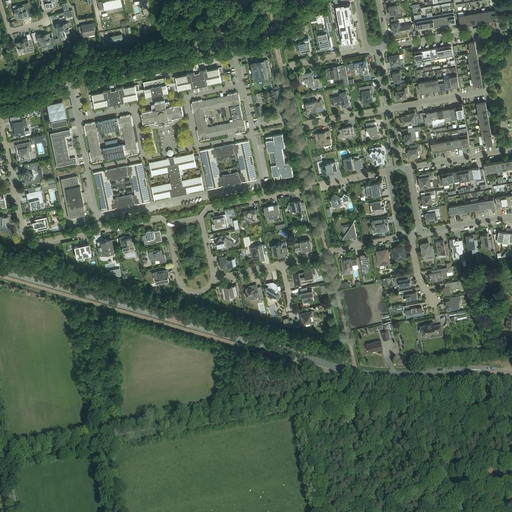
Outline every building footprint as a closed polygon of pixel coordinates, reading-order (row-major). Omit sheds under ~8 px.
[(40,0),(41,3),(42,9),(46,8),(46,9),(50,8),(50,6),(52,5),(53,5),(58,4),(56,0),(40,0)] [(104,10),(121,6),(120,0),(113,0),(102,2),(104,10)] [(341,5),(336,6),(342,44),(348,43),(348,44),(357,42),(356,34),(355,31),(355,28),(352,11),(351,8),(351,5),(350,3),(341,4),(341,5)] [(20,17),(21,16),(23,16),(23,18),(28,17),(26,10),(24,10),(23,5),(17,7),(17,8),(14,9),(15,13),(14,13),(15,18),(20,17)] [(397,5),(388,6),(390,13),(393,13),(394,13),(394,14),(393,14),(394,17),(403,15),(403,12),(402,12),(401,9),(398,9),(397,5)] [(424,28),(422,17),(414,19),(415,21),(414,22),(415,30),(424,28)] [(59,22),(55,24),(57,31),(58,30),(60,37),(66,35),(65,32),(69,31),(68,27),(69,27),(67,22),(62,23),(62,24),(60,25),(59,22)] [(399,22),(391,23),(392,27),(391,27),(392,30),(393,30),(393,34),(401,33),(401,32),(413,30),(412,24),(400,26),(399,22)] [(78,26),(81,40),(84,39),(83,36),(95,34),(92,23),(86,25),(86,24),(81,25),(81,26),(78,26)] [(50,38),(48,33),(43,34),(43,35),(41,35),(40,33),(36,35),(38,41),(39,41),(41,46),(46,44),(48,49),(55,47),(53,37),(50,38)] [(109,35),(111,41),(123,39),(121,33),(109,35)] [(332,47),(330,37),(328,38),(327,33),(317,35),(319,41),(320,49),(318,49),(318,50),(330,47),(329,45),(331,45),(332,47)] [(28,40),(27,37),(23,38),(23,41),(21,41),(20,41),(16,42),(17,48),(18,47),(19,51),(23,50),(23,51),(24,53),(34,51),(31,39),(28,40)] [(299,41),(299,43),(295,44),(296,49),(300,48),(301,52),(302,51),(302,52),(303,52),(304,52),(305,53),(305,52),(305,53),(306,52),(305,51),(307,50),(307,52),(311,51),(309,43),(309,38),(304,39),(304,40),(299,41)] [(476,51),(476,46),(475,42),(474,42),(472,42),(469,43),(465,44),(467,52),(476,51)] [(453,56),(451,45),(451,46),(447,47),(447,46),(444,46),(444,47),(446,57),(453,56)] [(444,47),(440,48),(439,47),(436,47),(436,49),(437,49),(438,58),(446,57),(444,47)] [(437,49),(436,49),(432,49),(432,48),(429,49),(429,50),(431,60),(438,58),(437,49)] [(429,50),(425,51),(425,49),(421,50),(422,51),(424,61),(431,60),(429,50)] [(422,51),(418,52),(417,51),(414,51),(416,62),(424,61),(422,51)] [(389,56),(391,62),(391,65),(394,64),(395,68),(393,68),(404,66),(403,59),(400,60),(399,54),(389,56)] [(268,60),(252,63),(255,79),(271,75),(270,73),(269,67),(268,60)] [(370,78),(368,67),(367,67),(366,66),(366,67),(366,66),(365,66),(364,66),(364,65),(364,64),(365,65),(366,64),(367,64),(367,63),(367,62),(366,61),(365,61),(364,61),(363,62),(363,63),(362,62),(361,62),(354,63),(354,64),(354,63),(353,63),(348,64),(349,70),(350,70),(350,69),(359,68),(359,71),(363,71),(363,72),(362,72),(362,73),(363,73),(364,79),(370,78)] [(330,68),(328,68),(325,69),(327,79),(335,77),(336,80),(348,78),(345,66),(338,68),(337,66),(332,67),(333,68),(330,68)] [(220,72),(219,68),(218,67),(218,68),(207,70),(207,69),(199,70),(199,72),(195,73),(194,71),(187,73),(187,74),(176,77),(176,76),(175,76),(176,76),(177,82),(177,84),(178,90),(179,90),(179,89),(192,86),(192,87),(208,84),(207,83),(221,81),(220,75),(220,72)] [(313,74),(312,74),(311,74),(309,73),(309,71),(303,73),(299,74),(301,80),(305,79),(307,81),(308,86),(312,85),(313,88),(319,87),(317,78),(314,78),(313,74)] [(401,80),(400,71),(392,73),(394,82),(397,82),(398,85),(406,83),(406,79),(401,80)] [(452,87),(450,77),(449,77),(448,75),(443,76),(444,78),(446,89),(450,88),(452,87)] [(459,87),(457,75),(450,77),(452,87),(452,88),(457,87),(458,86),(458,87),(459,87)] [(167,89),(166,84),(165,77),(143,82),(146,96),(147,96),(152,95),(152,96),(164,93),(163,92),(168,92),(167,89)] [(446,89),(444,78),(437,79),(439,90),(444,89),(446,89)] [(439,90),(437,79),(431,80),(433,91),(437,91),(437,90),(439,90)] [(433,91),(431,80),(425,81),(426,92),(431,92),(431,91),(433,91)] [(426,92),(425,81),(418,82),(419,85),(420,94),(425,93),(425,92),(426,92)] [(137,92),(136,90),(135,85),(124,87),(123,86),(116,87),(116,89),(111,90),(111,88),(103,90),(104,92),(93,94),(93,93),(92,94),(93,98),(94,101),(95,107),(109,104),(109,105),(124,101),(137,98),(138,98),(137,92)] [(362,102),(367,101),(372,100),(373,102),(372,94),(371,94),(371,93),(372,93),(372,89),(370,89),(369,85),(358,87),(360,95),(362,95),(362,97),(362,102)] [(403,90),(396,92),(397,99),(406,97),(406,93),(408,92),(407,87),(402,88),(403,90)] [(331,97),(333,105),(339,104),(342,103),(343,106),(344,107),(349,106),(347,91),(340,93),(341,95),(331,97)] [(227,94),(228,95),(233,122),(235,133),(245,131),(245,129),(246,129),(244,119),(243,120),(239,104),(239,103),(241,103),(239,93),(237,93),(237,92),(227,94)] [(204,110),(223,106),(221,97),(202,100),(202,99),(192,101),(192,102),(191,103),(193,112),(194,112),(198,129),(197,129),(199,139),(200,139),(200,140),(210,138),(210,137),(228,133),(226,123),(208,127),(204,110)] [(324,110),(321,98),(319,102),(317,101),(318,100),(315,101),(313,99),(311,102),(305,103),(306,109),(305,111),(307,113),(308,115),(311,110),(318,114),(319,111),(324,110)] [(183,114),(181,105),(180,105),(179,104),(170,106),(169,102),(165,102),(164,100),(155,102),(155,104),(151,105),(152,109),(143,111),(143,112),(141,113),(143,123),(145,122),(145,123),(155,122),(155,124),(159,123),(159,125),(169,123),(169,121),(173,121),(172,118),(182,116),(182,115),(183,114)] [(52,120),(52,121),(50,122),(52,128),(67,125),(66,119),(63,119),(63,118),(65,117),(64,109),(63,109),(64,110),(63,110),(62,110),(62,107),(62,103),(60,103),(59,103),(57,103),(56,104),(54,104),(52,105),(50,105),(48,106),(47,106),(50,112),(49,112),(49,113),(50,120),(52,120)] [(464,117),(462,105),(462,106),(460,106),(456,107),(458,118),(464,117)] [(458,118),(456,107),(455,107),(454,107),(453,107),(449,108),(451,119),(458,118)] [(451,119),(449,108),(447,109),(447,108),(443,109),(445,120),(451,119)] [(445,120),(443,109),(442,109),(443,109),(441,110),(441,109),(436,110),(438,121),(445,120)] [(438,121),(436,110),(436,111),(434,111),(434,110),(430,111),(432,122),(438,121)] [(432,122),(430,111),(430,112),(428,112),(423,112),(425,120),(425,124),(432,122)] [(402,125),(407,124),(408,125),(417,124),(415,113),(410,114),(410,115),(406,115),(406,116),(401,117),(402,125)] [(133,125),(133,121),(131,115),(130,115),(130,114),(120,116),(120,117),(126,144),(128,155),(138,153),(138,152),(139,151),(137,142),(136,142),(132,125),(133,125)] [(28,129),(27,124),(26,124),(26,123),(27,123),(26,118),(11,121),(12,126),(13,129),(14,129),(15,136),(19,135),(19,136),(20,136),(20,135),(30,134),(29,129),(28,129)] [(120,128),(118,118),(97,122),(98,122),(95,123),(95,121),(85,123),(85,125),(84,125),(86,135),(87,134),(91,151),(89,151),(91,161),(93,161),(93,162),(103,160),(102,159),(105,158),(105,159),(125,154),(123,144),(103,148),(103,149),(100,149),(97,132),(100,132),(120,128)] [(378,133),(378,129),(377,125),(375,126),(374,122),(366,123),(367,127),(366,127),(367,131),(369,130),(370,138),(373,137),(373,139),(380,138),(379,133),(378,133)] [(339,130),(340,133),(339,133),(339,134),(338,134),(338,135),(338,136),(338,137),(339,137),(339,138),(340,138),(341,138),(354,135),(352,126),(342,128),(342,129),(339,130)] [(420,130),(420,126),(408,128),(409,134),(404,135),(405,142),(412,141),(412,140),(417,139),(415,131),(420,130)] [(69,129),(50,133),(57,167),(76,163),(75,157),(69,158),(65,136),(70,135),(69,129)] [(329,133),(328,133),(322,134),(322,132),(314,134),(317,146),(324,144),(324,146),(332,144),(329,133)] [(282,147),(285,146),(283,133),(266,137),(274,179),(294,175),(291,162),(285,163),(282,147)] [(470,148),(468,137),(460,138),(461,146),(464,145),(466,149),(470,148)] [(461,146),(460,138),(453,139),(454,147),(457,147),(459,150),(462,149),(461,146)] [(454,147),(453,139),(445,141),(447,148),(450,148),(451,151),(455,151),(454,147)] [(203,165),(205,174),(208,188),(208,189),(221,186),(221,185),(223,185),(223,186),(241,182),(241,181),(243,180),(243,181),(256,179),(256,178),(253,164),(252,155),(251,155),(248,141),(248,140),(235,143),(235,144),(233,144),(233,143),(215,147),(215,148),(213,149),(213,147),(200,150),(200,151),(201,151),(204,165),(203,165)] [(447,148),(445,141),(438,142),(439,150),(442,149),(444,153),(447,152),(447,148)] [(30,142),(22,143),(18,144),(18,148),(17,148),(18,152),(17,153),(19,161),(24,160),(27,159),(28,160),(30,160),(31,159),(29,151),(32,150),(30,142)] [(439,150),(438,142),(430,143),(432,151),(431,151),(435,150),(436,154),(440,153),(439,150)] [(421,149),(420,144),(409,146),(410,149),(408,149),(409,154),(407,155),(408,159),(418,157),(418,154),(418,150),(421,149)] [(370,152),(369,154),(370,155),(371,160),(376,159),(377,163),(375,164),(380,163),(381,164),(381,163),(384,162),(383,156),(382,156),(384,154),(381,152),(382,151),(381,150),(380,151),(378,150),(377,147),(379,147),(379,146),(369,148),(370,152)] [(174,157),(173,157),(169,158),(150,162),(149,162),(150,166),(152,175),(153,175),(152,175),(169,172),(171,182),(152,186),(151,186),(154,200),(155,200),(155,199),(156,199),(171,196),(187,193),(187,192),(203,189),(203,190),(204,189),(201,176),(182,180),(179,169),(196,166),(193,153),(174,157)] [(345,163),(344,163),(345,169),(354,167),(354,168),(361,167),(362,167),(360,158),(359,158),(358,155),(344,158),(345,163)] [(41,181),(37,161),(24,164),(25,168),(22,172),(24,173),(22,176),(23,176),(24,175),(26,176),(25,178),(26,184),(41,181)] [(329,164),(328,164),(320,166),(321,170),(322,170),(323,174),(317,176),(331,173),(331,172),(334,172),(333,170),(337,170),(335,161),(328,163),(329,164)] [(147,186),(145,177),(142,163),(142,162),(129,165),(129,166),(127,166),(127,165),(109,169),(109,170),(107,171),(107,170),(94,172),(94,173),(97,187),(99,196),(102,210),(102,211),(115,208),(115,207),(117,207),(117,208),(135,204),(135,203),(137,202),(137,204),(150,201),(150,200),(149,200),(146,186),(147,186)] [(480,170),(479,169),(479,168),(478,168),(478,167),(474,168),(475,177),(476,181),(485,179),(483,169),(480,170)] [(80,185),(79,186),(77,175),(61,179),(69,218),(85,215),(83,205),(84,204),(80,185)] [(429,176),(419,178),(420,178),(420,181),(419,181),(420,183),(419,184),(419,185),(419,186),(420,186),(420,187),(421,188),(430,186),(429,176)] [(377,183),(365,186),(367,197),(381,195),(380,190),(382,190),(381,186),(380,186),(377,184),(377,183)] [(43,202),(41,190),(26,193),(28,204),(30,204),(31,209),(41,206),(40,202),(43,202)] [(435,196),(434,190),(425,192),(426,195),(422,196),(423,200),(422,201),(422,202),(422,203),(423,203),(423,204),(424,204),(432,203),(431,198),(433,198),(435,196)] [(349,201),(348,195),(347,193),(342,195),(342,196),(340,197),(340,196),(335,193),(331,198),(333,204),(338,208),(341,203),(341,201),(343,201),(343,202),(349,201)] [(495,210),(493,197),(486,199),(486,200),(487,208),(487,207),(490,207),(492,210),(495,210)] [(481,212),(479,201),(478,198),(471,199),(471,202),(473,210),(476,209),(477,213),(481,212)] [(289,204),(288,204),(288,205),(287,205),(287,209),(290,209),(290,211),(296,210),(297,211),(303,210),(301,200),(295,202),(295,201),(288,202),(289,204)] [(487,208),(486,200),(479,201),(481,212),(484,212),(484,208),(487,207),(487,208)] [(381,206),(380,201),(370,203),(371,210),(374,209),(375,214),(384,212),(384,211),(385,210),(384,205),(381,206)] [(473,210),(471,202),(464,204),(466,215),(469,214),(469,210),(472,210),(473,210)] [(278,204),(273,205),(273,204),(271,205),(270,205),(268,205),(268,206),(264,207),(265,215),(267,215),(268,220),(278,218),(277,213),(280,212),(278,204)] [(466,215),(464,204),(456,205),(458,213),(458,212),(461,212),(462,216),(466,215)] [(458,213),(456,205),(449,206),(451,218),(454,217),(455,213),(458,213)] [(437,220),(436,216),(440,215),(438,208),(429,210),(430,213),(425,214),(426,216),(425,216),(426,219),(427,222),(437,220)] [(255,209),(251,210),(250,210),(250,211),(248,211),(247,210),(243,211),(244,218),(245,218),(251,221),(251,222),(257,221),(255,209)] [(3,214),(3,216),(0,216),(0,228),(5,229),(6,225),(5,222),(9,220),(8,216),(3,216),(3,214)] [(212,223),(213,229),(228,226),(227,222),(225,214),(220,215),(220,216),(217,217),(217,216),(212,217),(213,223),(212,223)] [(47,228),(45,216),(46,216),(42,217),(42,215),(35,216),(36,218),(34,218),(34,219),(36,218),(37,221),(32,222),(32,224),(33,224),(34,227),(37,227),(37,230),(48,228),(47,228)] [(385,222),(384,218),(371,220),(372,226),(374,226),(375,231),(378,230),(378,231),(388,230),(387,221),(385,222)] [(343,226),(345,234),(342,238),(346,237),(357,235),(354,221),(351,225),(343,226)] [(160,230),(154,231),(153,229),(151,230),(146,231),(147,234),(145,234),(147,244),(162,241),(160,230)] [(502,242),(504,232),(501,231),(501,233),(498,232),(498,233),(494,234),(494,233),(493,233),(494,239),(497,239),(497,241),(502,242)] [(490,248),(494,247),(492,238),(489,238),(488,232),(484,233),(485,234),(480,235),(482,246),(486,246),(486,247),(490,246),(490,248)] [(229,234),(219,236),(215,237),(216,243),(215,244),(219,246),(219,248),(221,248),(222,248),(223,248),(223,247),(224,248),(228,247),(232,241),(230,239),(229,234)] [(472,251),(479,250),(477,238),(477,239),(474,240),(473,235),(465,236),(467,248),(472,247),(472,251)] [(125,236),(119,237),(120,244),(121,244),(122,252),(130,250),(129,248),(131,247),(132,245),(132,242),(131,237),(127,238),(125,237),(125,236)] [(455,239),(454,238),(449,238),(451,246),(452,246),(454,256),(459,255),(459,254),(463,253),(462,249),(463,249),(462,240),(458,240),(458,238),(455,239)] [(113,247),(111,240),(108,241),(105,239),(104,240),(97,242),(100,258),(101,258),(101,259),(104,260),(107,260),(108,257),(108,254),(113,253),(114,251),(114,248),(113,247)] [(300,242),(294,243),(296,251),(301,250),(302,251),(305,250),(309,250),(309,249),(312,249),(312,248),(311,242),(310,242),(310,239),(307,240),(303,241),(300,242)] [(443,240),(439,241),(436,241),(438,254),(445,253),(446,254),(449,254),(447,244),(444,245),(443,240)] [(276,244),(271,246),(273,255),(278,254),(279,256),(284,254),(284,253),(288,252),(286,241),(276,243),(276,244)] [(426,258),(434,257),(433,248),(430,248),(429,242),(421,244),(422,248),(421,249),(422,252),(423,255),(425,255),(426,258)] [(264,253),(268,252),(266,243),(266,245),(262,245),(262,244),(257,245),(257,246),(250,248),(252,257),(249,258),(260,256),(261,259),(265,258),(264,253)] [(91,255),(89,244),(81,245),(81,247),(79,247),(75,246),(75,247),(74,247),(76,258),(88,255),(90,256),(90,255),(91,255)] [(394,247),(394,248),(391,249),(394,263),(402,261),(401,258),(406,257),(404,245),(394,247)] [(387,249),(380,250),(377,251),(377,254),(374,254),(376,266),(389,264),(387,249)] [(158,250),(157,250),(149,252),(151,261),(159,260),(160,263),(166,261),(165,258),(165,257),(165,256),(164,255),(162,255),(161,250),(158,250)] [(365,254),(364,253),(360,254),(360,257),(356,257),(358,271),(363,270),(363,268),(368,269),(368,270),(369,269),(369,268),(369,266),(369,265),(369,264),(369,263),(369,261),(368,260),(368,259),(367,258),(367,257),(366,256),(365,255),(365,254)] [(235,259),(232,259),(227,260),(226,255),(219,257),(221,266),(221,268),(222,269),(237,265),(236,265),(235,259)] [(347,259),(347,257),(344,258),(344,261),(341,262),(343,273),(350,272),(349,268),(352,268),(351,258),(347,259)] [(451,266),(449,267),(446,270),(444,271),(441,268),(431,270),(432,273),(429,273),(430,281),(442,279),(442,277),(446,277),(447,276),(447,275),(447,274),(447,272),(452,271),(451,266)] [(310,270),(304,271),(304,272),(299,273),(299,272),(292,273),(294,285),(301,283),(314,280),(313,276),(312,273),(315,273),(314,267),(310,268),(310,270)] [(166,273),(166,270),(153,273),(154,277),(156,277),(157,283),(161,283),(161,282),(168,280),(168,278),(169,277),(169,273),(168,273),(166,273)] [(411,285),(409,277),(406,277),(406,274),(393,277),(395,283),(399,283),(399,287),(411,285)] [(454,289),(461,288),(459,280),(444,283),(445,283),(445,287),(443,288),(444,294),(451,293),(452,292),(453,292),(453,291),(453,290),(454,290),(454,289)] [(265,287),(267,295),(271,298),(280,296),(276,294),(278,291),(279,292),(277,284),(273,281),(270,282),(268,285),(270,286),(268,289),(265,287)] [(222,288),(224,299),(230,298),(232,301),(231,297),(238,296),(238,298),(239,298),(236,283),(236,285),(231,286),(231,287),(228,288),(228,287),(223,288),(222,288)] [(263,298),(261,288),(258,289),(257,287),(254,288),(253,285),(250,286),(250,287),(245,288),(247,295),(248,295),(248,298),(251,297),(252,301),(263,298)] [(314,301),(312,294),(313,294),(313,293),(314,293),(313,293),(312,289),(300,291),(301,295),(300,296),(301,296),(301,297),(302,296),(303,303),(314,301)] [(417,299),(417,294),(416,291),(411,292),(410,289),(401,290),(401,294),(402,294),(402,298),(406,297),(407,301),(417,299)] [(460,299),(460,295),(452,297),(452,300),(446,301),(447,309),(449,308),(449,309),(450,308),(459,307),(458,302),(461,302),(460,299)] [(423,313),(422,308),(422,307),(416,308),(416,306),(414,306),(414,304),(416,303),(403,305),(404,309),(406,308),(407,316),(423,313)] [(303,325),(312,323),(314,323),(312,312),(315,311),(300,313),(301,319),(303,328),(303,325)] [(383,323),(383,324),(384,331),(393,329),(391,321),(383,323)] [(433,322),(428,323),(425,324),(426,325),(421,326),(421,328),(419,329),(419,330),(419,332),(420,333),(422,333),(422,335),(423,335),(425,336),(427,336),(428,334),(430,334),(431,337),(443,335),(441,324),(434,325),(433,322)] [(388,330),(382,332),(383,340),(390,338),(388,330)] [(381,340),(366,344),(368,352),(383,348),(381,340)]
